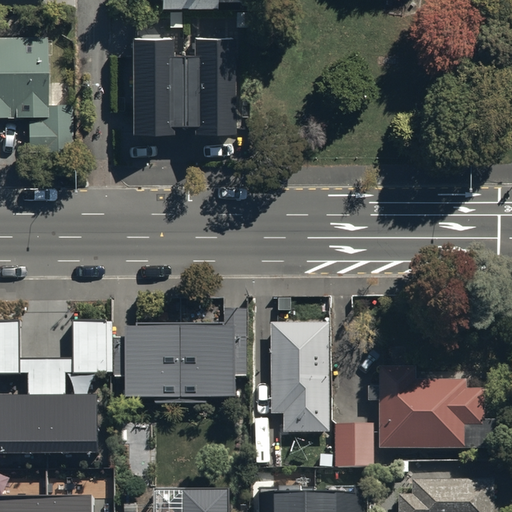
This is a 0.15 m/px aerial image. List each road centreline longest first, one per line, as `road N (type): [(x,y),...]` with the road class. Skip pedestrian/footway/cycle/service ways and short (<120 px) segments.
road 1 (tertiary): [(100,230),(511,227)]
road 2 (residential): [(103,169),(99,0)]
